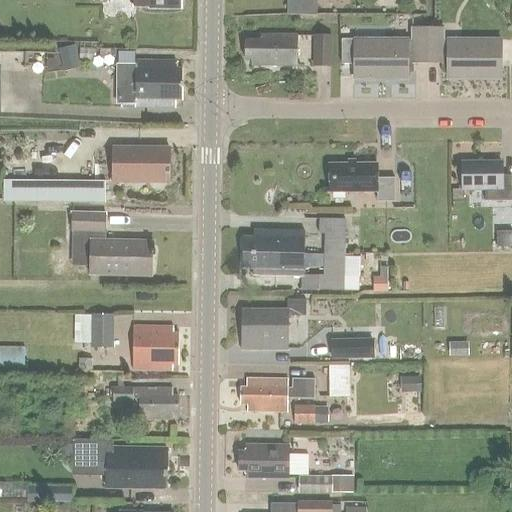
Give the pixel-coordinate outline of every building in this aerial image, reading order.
[(167,9),(181,9),(181,0),(133,0),(133,8),(149,8),(149,11),(167,11),(167,9)] [(354,65),(354,80),(385,80),(385,79),(408,79),(408,74),(413,74),(413,65),(427,65),(427,29),(412,29),(412,41),(354,41),(354,65)] [(427,29),(427,65),(441,65),(441,74),(447,74),(447,80),(469,80),(469,81),(501,81),(501,42),(443,41),(443,29),(427,29)] [(332,37),(314,36),(313,68),(332,68),(332,37)] [(297,37),(260,37),(260,42),(245,42),(245,61),(252,61),(252,67),(297,67),(297,37)] [(354,65),(354,41),(341,41),(341,65),(354,65)] [(66,74),(81,71),(75,48),(60,52),(66,74)] [(79,50),(79,62),(95,62),(95,50),(79,50)] [(100,50),(99,59),(109,59),(111,59),(111,51),(109,51),(100,50)] [(175,102),(182,102),(183,70),(176,70),(176,63),(136,62),(136,75),(125,75),(121,77),(120,104),(135,104),(135,109),(175,109),(175,102)] [(169,149),(113,149),(113,184),(167,184),(167,175),(169,175),(169,149)] [(329,164),(329,193),(377,193),(378,193),(378,202),(395,202),(394,179),(378,179),(378,164),(329,164)] [(463,166),(464,192),(486,192),(486,203),(511,203),(511,178),(502,178),(502,164),(463,166)] [(105,183),(3,182),(3,203),(105,204),(105,183)] [(91,242),(90,257),(90,276),(133,277),(133,275),(151,275),(152,257),(155,258),(155,251),(153,251),(153,243),(105,242),(106,215),(72,214),(71,232),(92,233),(92,242),(91,242)] [(324,256),(345,257),(346,220),(320,220),(319,235),(325,235),(324,256)] [(242,254),(304,256),(305,233),(253,232),(253,239),(243,238),(242,254)] [(511,232),(497,232),(497,248),(511,248),(511,232)] [(345,257),(324,256),(324,276),(304,276),(304,256),(242,254),(242,270),(253,271),(253,277),(304,278),(303,290),(344,291),(345,257)] [(380,278),(373,278),(373,293),(387,293),(387,281),(380,281),(380,278)] [(288,311),(288,317),(306,317),(306,301),(288,301),(288,311)] [(248,345),(248,352),(288,352),(288,317),(288,311),(242,311),(241,345),(248,345)] [(89,345),(90,317),(74,317),(73,345),(89,345)] [(90,317),(89,345),(89,350),(112,351),(113,318),(90,317)] [(178,366),(179,353),(179,335),(173,334),(173,328),(133,328),(133,372),(172,372),(172,366),(178,366)] [(372,363),(372,345),(332,345),(332,363),(372,363)] [(0,370),(25,371),(25,348),(0,348),(0,370)] [(92,361),(79,361),(79,373),(92,373),(92,361)] [(404,378),(404,394),(417,394),(417,378),(404,378)] [(247,406),(247,413),(287,414),(288,401),(314,401),(314,381),(292,381),(292,390),(288,390),(288,381),(247,381),(246,389),(241,389),(240,406),(247,406)] [(349,388),(329,389),(329,399),(350,398),(349,391),(349,388)] [(132,389),(112,389),(113,405),(133,404),(132,389)] [(172,415),(178,415),(178,398),(172,398),(172,390),(139,390),(139,421),(172,421),(172,415)] [(315,427),(315,424),(314,408),(294,408),(294,426),(315,427)] [(328,410),(315,410),(315,423),(328,423),(328,410)] [(106,467),(106,490),(164,490),(164,478),(167,478),(167,472),(166,472),(167,454),(142,454),(142,450),(113,450),(113,442),(73,441),(73,466),(106,467)] [(288,448),(246,447),(246,454),(239,454),(239,472),(246,472),(246,479),(288,479),(288,448)] [(332,478),(332,495),(354,494),(354,478),(332,478)] [(331,479),(297,479),(297,494),(330,494),(331,479)] [(71,488),(35,488),(29,488),(29,503),(71,503),(71,488)]
